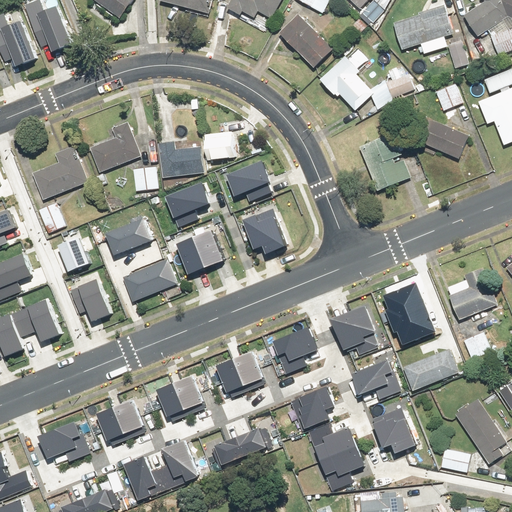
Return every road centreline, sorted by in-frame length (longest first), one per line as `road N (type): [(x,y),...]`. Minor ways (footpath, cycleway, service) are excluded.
road 1 (residential): [(0,123),(132,70),(181,64),(230,74),(260,92),(306,148),(353,258)]
road 2 (residential): [(15,395),(45,466),(57,475),(340,367)]
road 3 (residential): [(87,367),(0,140)]
road 4 (tertiary): [(87,367),(305,280)]
road 5 (tertiary): [(353,258),(511,197)]
road 6 (residential): [(340,367),(379,476),(399,468)]
